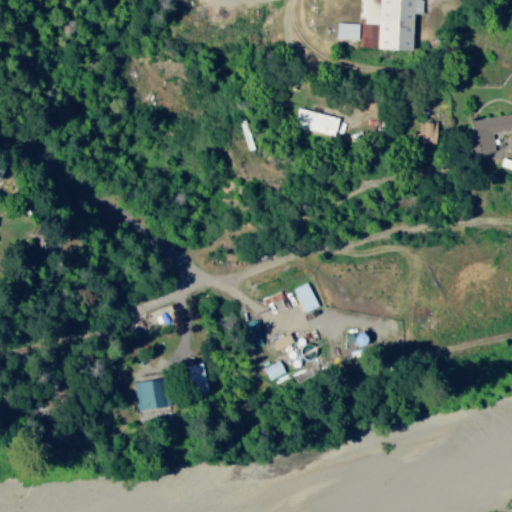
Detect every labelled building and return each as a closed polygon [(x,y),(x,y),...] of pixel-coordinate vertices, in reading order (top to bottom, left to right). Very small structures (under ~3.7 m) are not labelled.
[(355,0),(354,22),(361,22),(360,45),(406,48),(408,12),(418,13),(418,0),(355,0)] [(355,22),(333,21),(332,37),(354,38),(355,22)] [(290,125),(331,135),(335,116),(295,106),(290,125)] [(489,131),(511,128),(510,113),(466,118),(468,132),(461,133),(463,152),(490,149),(489,131)] [(414,141),(433,142),(433,121),(415,120),(414,141)] [(315,305),(304,281),(290,288),(302,311),(315,305)] [(259,344),(256,318),(242,319),(245,345),(259,344)] [(205,390),(199,361),(175,366),(181,395),(205,390)] [(131,381),(135,408),(158,405),(153,377),(131,381)]
